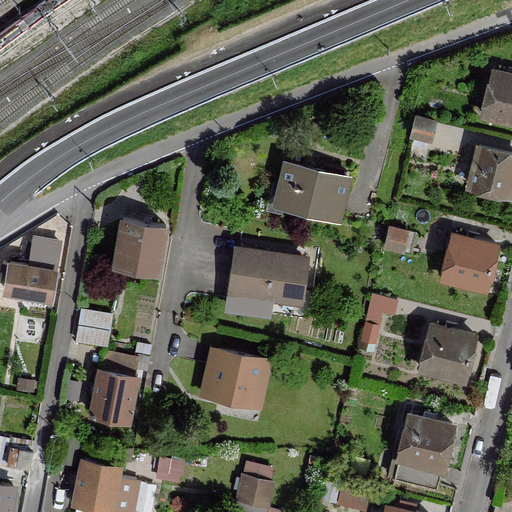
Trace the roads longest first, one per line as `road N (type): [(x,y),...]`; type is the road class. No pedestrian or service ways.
road 1 (residential): [(85,184),(511,14)]
road 2 (tertiary): [(0,201),(84,140),(408,0)]
road 3 (residential): [(85,184),(29,511)]
road 4 (residential): [(511,356),(474,511)]
